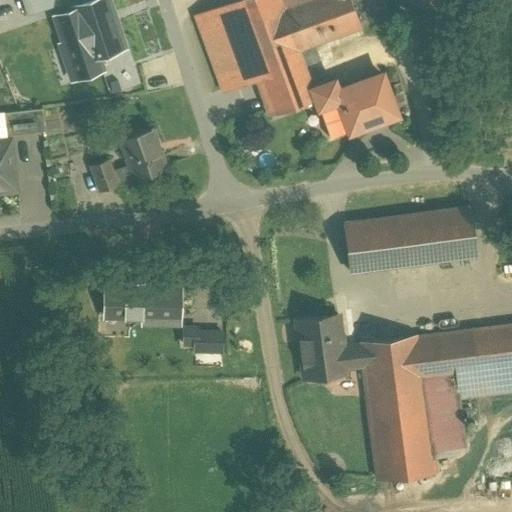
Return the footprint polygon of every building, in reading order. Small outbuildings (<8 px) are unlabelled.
[(106,0),(73,11),(76,19),(17,40),(29,74),(88,54),(90,61),(126,49),(109,0),(106,0)] [(315,98),(316,97),(313,89),(304,65),(320,59),(314,45),(360,28),(349,0),(302,0),(283,7),(280,0),(237,0),(196,15),(224,89),(257,77),(270,114),(315,98)] [(349,0),(360,28),(385,19),(387,18),(380,0),(349,0)] [(334,81),(313,89),(316,97),(315,98),(319,108),(338,101),(350,131),(367,124),(369,129),(382,124),(380,120),(396,114),(381,74),(337,91),(334,81)] [(350,131),(338,101),(319,108),(318,108),(329,138),(350,131)] [(11,115),(0,115),(0,129),(9,129),(10,139),(47,135),(45,112),(11,116),(11,115)] [(158,131),(121,142),(134,185),(171,174),(158,131)] [(0,198),(21,196),(13,139),(0,140),(0,198)] [(112,162),(93,168),(102,195),(120,188),(112,162)] [(475,213),(344,230),(351,278),(481,261),(475,213)] [(101,317),(178,319),(179,287),(101,286),(101,317)] [(365,368),(362,344),(345,346),(341,313),(293,319),(301,382),(349,376),(348,370),(365,368)] [(511,326),(362,344),(365,368),(377,481),(437,474),(429,404),(511,394),(511,326)] [(511,511),(511,478),(490,471),(470,481),(462,502),(467,511),(511,511)]
